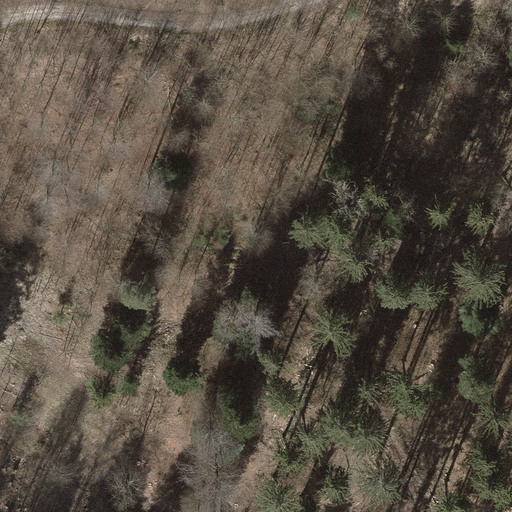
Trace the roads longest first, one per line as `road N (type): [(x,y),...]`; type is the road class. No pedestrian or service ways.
road 1 (track): [(0,15),(72,10),(202,22),(299,0)]
road 2 (track): [(511,205),(372,253)]
